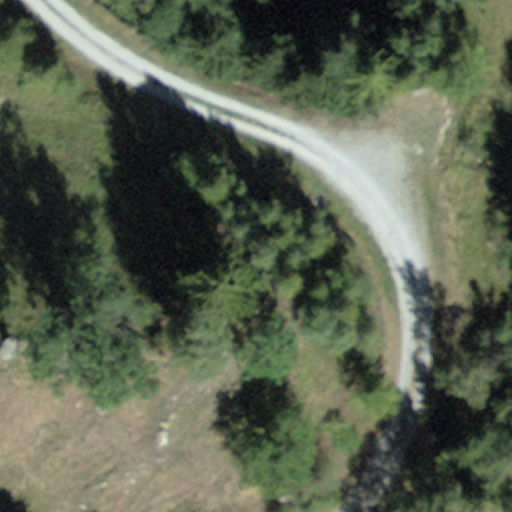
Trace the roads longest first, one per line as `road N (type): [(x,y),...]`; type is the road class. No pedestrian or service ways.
road 1 (track): [(46,0),(120,63),(332,157),(388,204)]
road 2 (track): [(357,511),(402,421),(417,344),(409,246),(388,204)]
